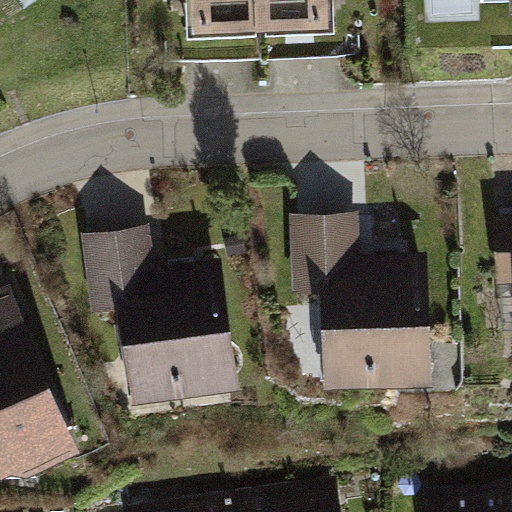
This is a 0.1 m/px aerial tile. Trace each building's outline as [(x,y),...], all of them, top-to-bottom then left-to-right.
[(0,0),(13,16),(29,3),(31,8),(41,0),(0,0)] [(256,0),(192,0),(194,33),(257,32),(256,0)] [(331,0),(256,0),(257,32),(332,29),(331,0)] [(329,388),(433,384),(427,250),(359,253),(357,210),(292,213),(295,292),(324,290),(329,388)] [(511,212),(496,213),(498,285),(511,284),(511,212)] [(133,404),(243,389),(224,256),(159,265),(153,222),(82,232),(93,310),(120,306),(133,404)] [(28,477),(85,453),(12,281),(0,286),(0,478),(12,473),(28,477)] [(344,511),(339,473),(131,502),(132,511),(344,511)] [(430,511),(511,511),(511,476),(494,477),(494,483),(429,485),(430,511)]
